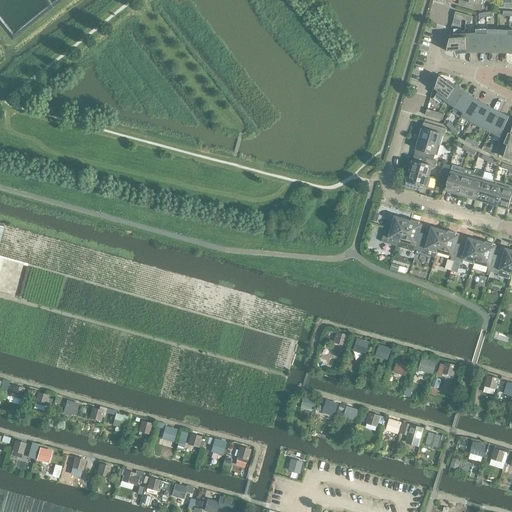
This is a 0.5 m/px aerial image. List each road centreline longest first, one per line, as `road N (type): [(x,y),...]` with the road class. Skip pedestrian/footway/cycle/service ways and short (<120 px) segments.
road 1 (unclassified): [(0,296),(280,376)]
road 2 (residential): [(432,60),(422,97),(407,113),(388,187),(396,198),(511,232)]
